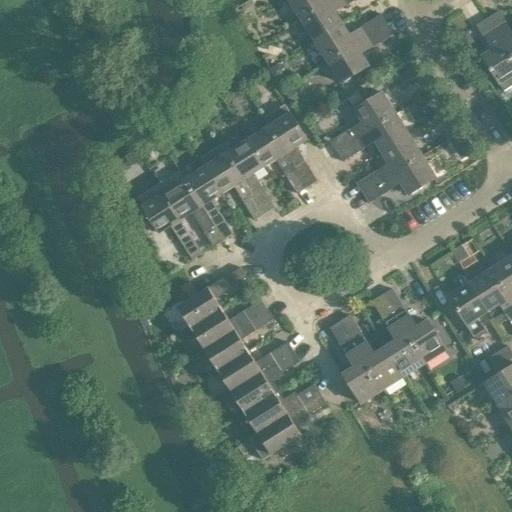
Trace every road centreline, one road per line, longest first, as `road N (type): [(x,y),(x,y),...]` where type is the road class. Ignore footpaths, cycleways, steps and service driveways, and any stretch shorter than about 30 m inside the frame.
road 1 (residential): [(266,250),(268,235),(336,193),(379,263)]
road 2 (residential): [(511,168),(419,22)]
road 3 (residential): [(511,177),(379,263)]
